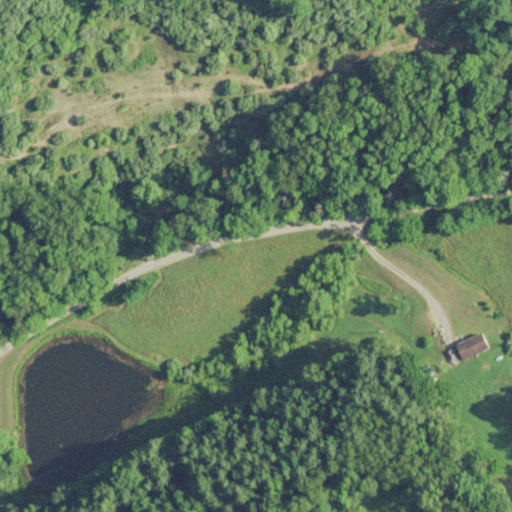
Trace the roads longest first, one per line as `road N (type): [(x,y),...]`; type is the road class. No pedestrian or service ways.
road 1 (residential): [(511,224),(223,285),(0,393)]
road 2 (residential): [(324,264),(435,302),(489,511)]
